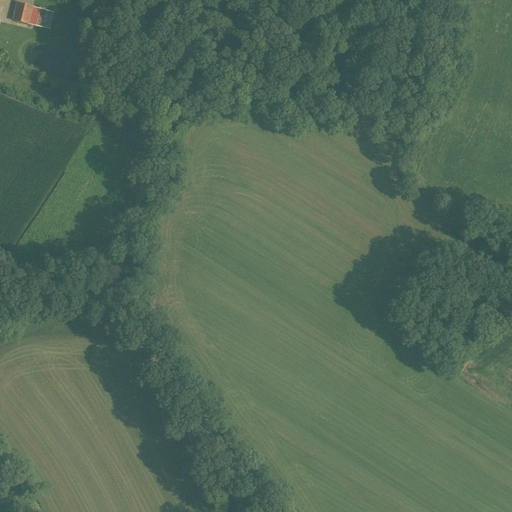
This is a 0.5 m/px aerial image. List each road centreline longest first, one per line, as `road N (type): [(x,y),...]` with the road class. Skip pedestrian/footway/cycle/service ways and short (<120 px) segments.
road 1 (unclassified): [(266,511),(118,305),(64,294),(0,311)]
road 2 (track): [(109,301),(146,204),(151,156),(136,97),(137,38)]
